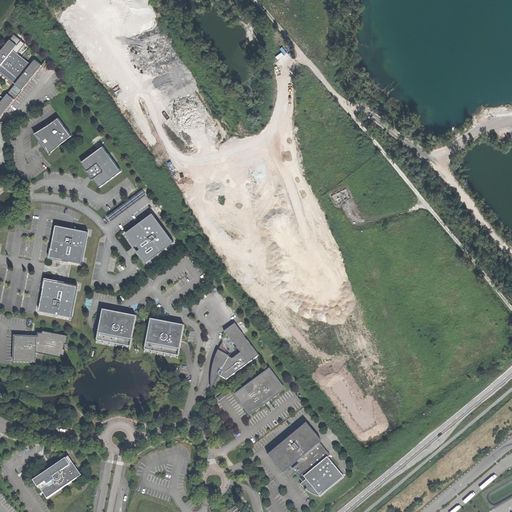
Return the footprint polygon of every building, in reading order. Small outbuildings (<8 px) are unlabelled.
[(0,117),(32,77),(42,65),(35,59),(31,64),(13,50),(21,40),(14,34),(0,51),(0,117)] [(52,149),(71,135),(58,117),(40,129),(32,133),(39,138),(39,141),(41,144),(42,146),(45,147),(48,154),(52,149)] [(100,187),(121,171),(103,146),(81,162),(88,171),(86,172),(89,175),(92,180),(93,179),(100,187)] [(174,243),(154,215),(126,236),(147,263),(174,243)] [(81,262),(88,231),(55,224),(49,256),(81,262)] [(71,317),(77,285),(45,279),(38,310),(52,313),(53,310),(58,311),(57,314),(71,317)] [(96,341),(129,348),(136,317),(122,314),(121,318),(117,317),(115,317),(116,313),(102,310),(96,341)] [(164,322),(150,320),(143,350),(177,357),(183,326),(169,323),(169,327),(165,327),(163,326),(164,322)] [(257,356),(233,325),(223,333),(239,354),(230,359),(228,358),(217,352),(212,365),(211,373),(210,380),(210,389),(219,376),(226,380),(257,356)] [(67,337),(42,332),(40,341),(36,341),(36,337),(14,337),(13,362),(35,363),(35,353),(63,358),(65,351),(63,350),(64,344),(66,344),(67,337)] [(248,385),(234,396),(242,407),(249,415),(263,405),(263,404),(268,400),(269,401),(283,390),(268,370),(254,381),(254,382),(249,386),(248,385)] [(315,496),(320,497),(343,478),(326,458),(329,455),(318,442),(320,441),(306,424),(300,428),(289,437),(285,442),(284,441),(267,455),(273,462),(282,473),(296,462),(298,464),(291,469),(298,478),(304,472),(306,474),(308,477),(305,480),(299,485),(305,490),(311,493),(315,496)] [(45,499),(79,476),(67,457),(52,467),(31,481),(36,488),(37,487),(45,499)]
